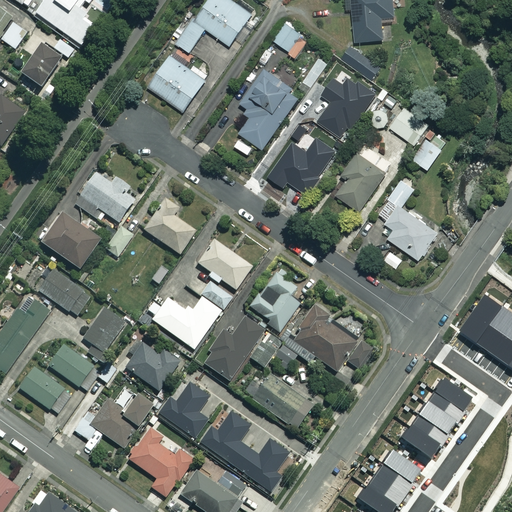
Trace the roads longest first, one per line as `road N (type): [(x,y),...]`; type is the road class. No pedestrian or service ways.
road 1 (residential): [(139,127),(421,327)]
road 2 (residential): [(421,327),(292,511)]
road 3 (residential): [(130,511),(0,418)]
road 4 (residential): [(511,203),(421,327)]
